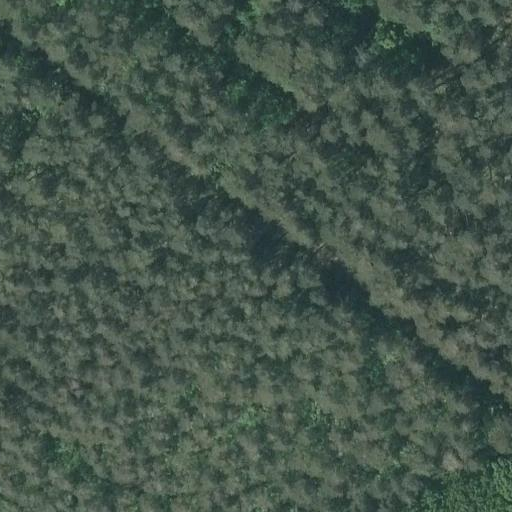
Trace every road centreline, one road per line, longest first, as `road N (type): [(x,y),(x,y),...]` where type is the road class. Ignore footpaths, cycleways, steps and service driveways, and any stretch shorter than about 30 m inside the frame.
road 1 (track): [(511,393),(0,22)]
road 2 (track): [(349,511),(511,420)]
